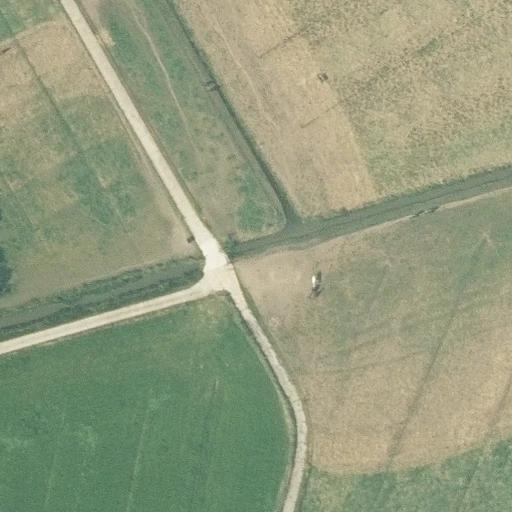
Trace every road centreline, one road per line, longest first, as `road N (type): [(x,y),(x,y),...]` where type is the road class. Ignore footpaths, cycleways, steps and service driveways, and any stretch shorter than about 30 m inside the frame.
road 1 (track): [(0,350),(229,281),(305,414),(284,511)]
road 2 (track): [(229,281),(66,0)]
